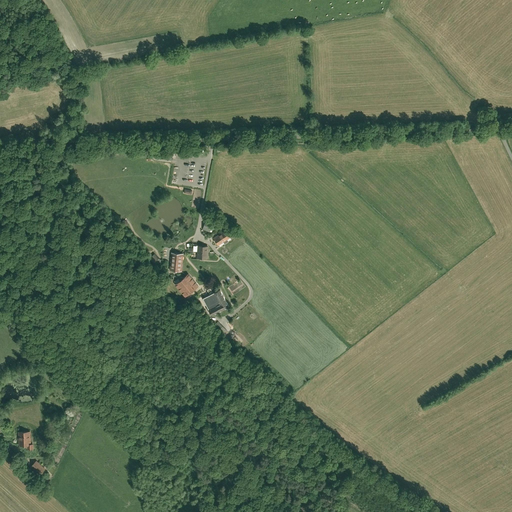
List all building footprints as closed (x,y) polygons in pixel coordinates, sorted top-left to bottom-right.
[(203,229),(210,232),(213,223),(206,220),(203,229)] [(228,241),(227,239),(230,237),(226,231),(222,234),(221,233),(214,238),(218,245),(223,241),(225,243),(228,241)] [(198,246),(197,258),(207,258),(208,246),(198,246)] [(171,253),(170,270),(182,271),(183,254),(171,253)] [(154,263),(157,265),(157,266),(162,261),(161,260),(155,254),(150,258),(154,263)] [(183,278),(181,280),(175,284),(186,296),(191,292),(190,292),(193,290),(198,286),(188,274),(183,278)] [(212,291),(208,293),(209,295),(205,297),(205,298),(203,299),(204,300),(206,299),(210,308),(209,309),(212,315),(229,306),(220,289),(213,293),(212,291)] [(214,326),(221,333),(225,329),(218,321),(214,326)] [(30,431),(19,432),(19,445),(28,445),(28,448),(33,448),(33,444),(30,444),(30,431)] [(35,459),(29,465),(38,474),(45,468),(35,459)]
